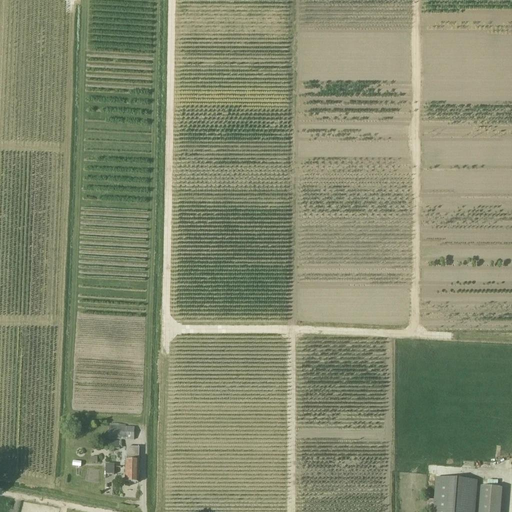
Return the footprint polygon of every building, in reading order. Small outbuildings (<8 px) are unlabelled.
[(134,441),(134,428),(135,427),(126,427),(126,424),(109,424),(109,440),(134,441)] [(100,449),(120,450),(120,442),(105,441),(105,440),(100,440),(100,449)] [(126,448),(126,461),(125,482),(138,482),(139,448),(126,448)] [(105,475),(114,475),(114,465),(106,464),(105,475)] [(435,478),(433,500),(428,500),(427,507),(433,507),(432,511),(475,511),(478,481),(435,478)] [(482,488),(480,511),(501,511),(503,489),(482,488)]
